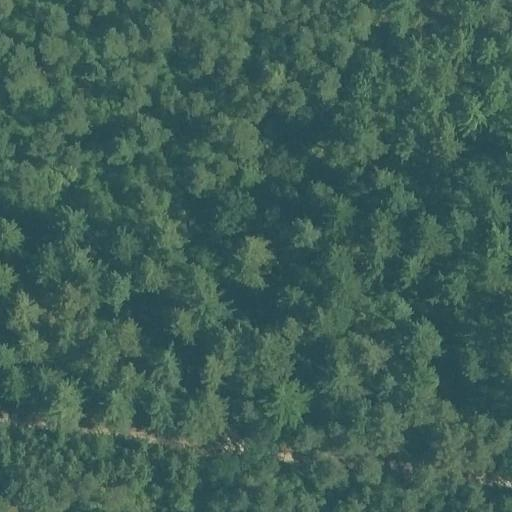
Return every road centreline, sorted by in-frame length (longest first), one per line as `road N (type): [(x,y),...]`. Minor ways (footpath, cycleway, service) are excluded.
road 1 (track): [(216,451),(274,265),(385,0)]
road 2 (track): [(511,488),(216,451)]
road 3 (track): [(216,451),(0,424)]
